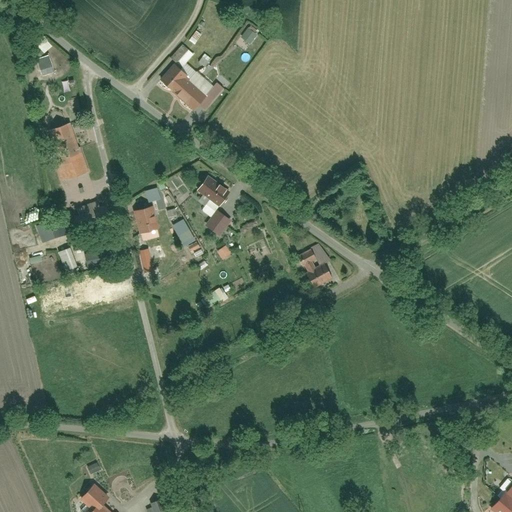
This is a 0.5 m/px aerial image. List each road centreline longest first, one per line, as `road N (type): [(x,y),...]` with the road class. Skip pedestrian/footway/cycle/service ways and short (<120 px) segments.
road 1 (residential): [(83,62),(175,441)]
road 2 (residential): [(83,62),(371,271)]
road 3 (residential): [(175,441),(260,445),(511,396)]
road 4 (track): [(163,390),(371,271)]
road 5 (residential): [(0,425),(175,441)]
road 6 (unclassified): [(371,271),(511,364)]
road 7 (unclassified): [(371,271),(511,183)]
